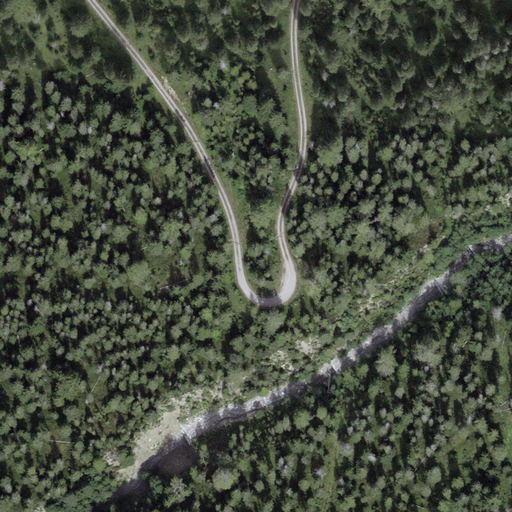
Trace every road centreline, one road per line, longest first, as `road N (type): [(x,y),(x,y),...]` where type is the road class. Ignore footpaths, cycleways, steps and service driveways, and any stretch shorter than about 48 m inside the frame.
road 1 (track): [(300,0),(294,46),(303,155),(281,235),(293,274),(279,297),(254,299),(241,280),(228,208),(169,104),(86,0)]
road 2 (track): [(324,511),(344,418),(375,363)]
